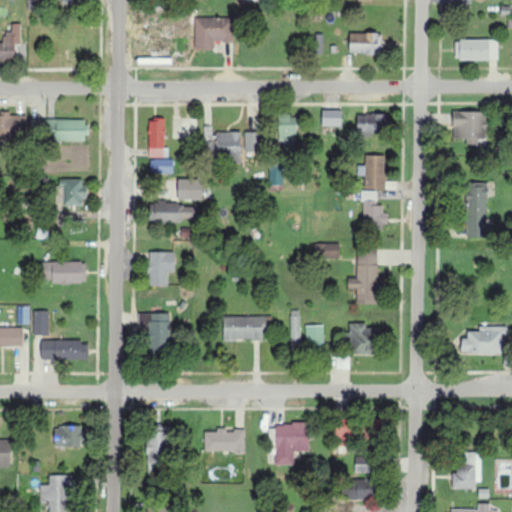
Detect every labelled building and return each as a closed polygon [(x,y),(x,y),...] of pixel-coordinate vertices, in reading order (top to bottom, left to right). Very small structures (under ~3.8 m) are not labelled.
[(214,50),(214,42),(234,42),(234,18),(196,18),(195,50),(214,50)] [(0,59),(15,59),(16,45),(21,45),(22,24),(13,24),(13,32),(5,31),(5,44),(0,43),(0,59)] [(351,34),(350,55),(381,55),(381,34),(351,34)] [(498,40),(456,40),(456,61),(499,60),(498,40)] [(342,126),(342,111),(323,111),(323,126),(342,126)] [(485,140),(486,113),(454,112),(453,139),(485,140)] [(358,132),(390,134),(391,115),(358,114),(358,132)] [(0,116),(0,140),(28,140),(27,116),(0,116)] [(296,116),(280,117),(281,149),(297,148),(296,116)] [(149,120),(149,158),(166,158),(166,119),(149,120)] [(88,141),(88,120),(33,121),(33,142),(88,141)] [(217,132),(217,158),(242,158),(242,133),(217,132)] [(246,152),(259,151),(258,133),(246,133),(246,152)] [(386,189),(387,156),(366,155),(366,166),(359,166),(358,176),(366,176),(366,189),(386,189)] [(174,159),(151,159),(151,173),(174,174),(174,159)] [(284,168),(270,168),(269,185),(284,186),(284,168)] [(85,206),(85,179),(57,180),(57,206),(85,206)] [(179,200),(204,200),(204,179),(179,180),(179,200)] [(488,239),(487,184),(468,184),(468,239),(488,239)] [(363,226),(387,226),(387,206),(378,206),(378,191),(364,191),(363,226)] [(155,222),(197,223),(197,206),(156,204),(155,222)] [(341,258),(341,244),(314,244),(314,258),(341,258)] [(358,278),(349,278),(349,289),(357,289),(357,304),(382,304),(382,277),(378,277),(378,248),(358,248),(358,278)] [(176,253),(150,252),(150,287),(169,287),(169,273),(176,273),(176,253)] [(44,261),(43,283),(87,284),(87,262),(44,261)] [(301,350),(301,310),(292,310),(291,350),(301,350)] [(34,336),(50,335),(49,311),(34,311),(34,336)] [(172,314),(139,314),(139,324),(148,325),(148,350),(172,351),(172,314)] [(224,317),(225,341),(264,340),(264,332),(269,332),(269,317),(224,317)] [(351,354),(378,355),(379,325),(352,324),(351,354)] [(306,326),(306,344),(325,344),(325,326),(306,326)] [(23,328),(0,327),(0,347),(24,348),(23,328)] [(504,355),(504,327),(480,327),(480,332),(469,332),(468,339),(463,339),(463,354),(504,355)] [(41,360),(88,361),(89,342),(42,341),(41,360)] [(294,466),(294,452),(311,452),(310,424),(275,425),(277,466),(294,466)] [(82,428),(56,428),(56,448),(82,448),(82,428)] [(171,429),(148,429),(148,467),(161,467),(161,462),(171,462),(171,429)] [(355,429),(337,430),(338,443),(356,443),(355,429)] [(246,430),(219,430),(219,432),(205,432),(205,452),(246,452),(246,430)] [(0,468),(12,468),(12,442),(0,441),(0,468)] [(477,452),(459,451),(459,472),(453,472),(453,488),(477,488),(477,452)] [(375,499),(374,456),(356,457),(356,473),(369,473),(370,480),(344,481),(345,500),(375,499)] [(63,511),(72,511),(71,476),(50,477),(50,486),(41,486),(41,504),(50,504),(50,511),(63,511)] [(449,508),(448,511),(499,511),(500,511),(490,511),(490,503),(479,503),(479,509),(449,508)]
